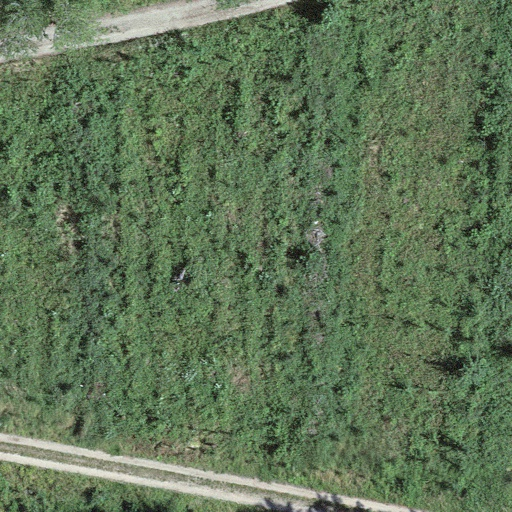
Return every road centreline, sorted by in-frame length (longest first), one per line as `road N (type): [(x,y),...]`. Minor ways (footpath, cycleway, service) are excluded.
road 1 (track): [(0,431),(404,511)]
road 2 (track): [(0,51),(248,0)]
